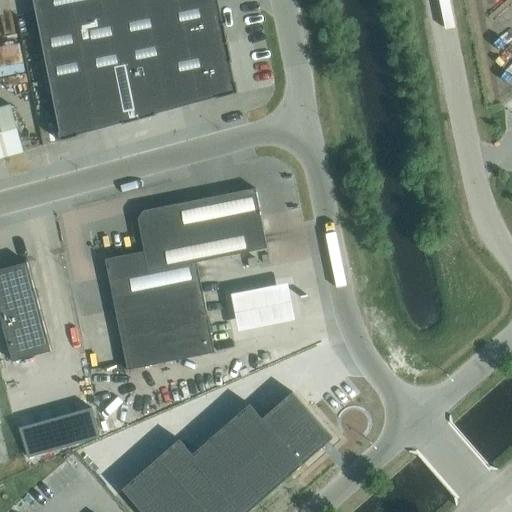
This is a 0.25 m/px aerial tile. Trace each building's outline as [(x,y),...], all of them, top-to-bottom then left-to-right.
[(232,63),(224,23),(223,24),(217,0),(33,0),(60,132),(58,132),(60,142),(79,137),(79,135),(122,123),(123,125),(157,116),(156,114),(217,98),(217,99),(238,93),(236,84),(235,84),(230,63),(232,63)] [(0,108),(0,158),(24,152),(11,105),(0,108)] [(145,251),(105,259),(127,370),(215,353),(197,263),(267,248),(255,189),(156,208),(157,212),(146,215),(143,220),(146,239),(142,240),(145,251)] [(27,262),(0,269),(0,314),(13,362),(51,351),(27,262)] [(299,284),(241,296),(249,335),(307,323),(299,284)] [(177,437),(120,487),(142,511),(243,511),(330,435),(291,390),(261,417),(248,402),(191,452),(177,437)] [(92,407),(19,428),(27,457),(100,436),(92,407)]
